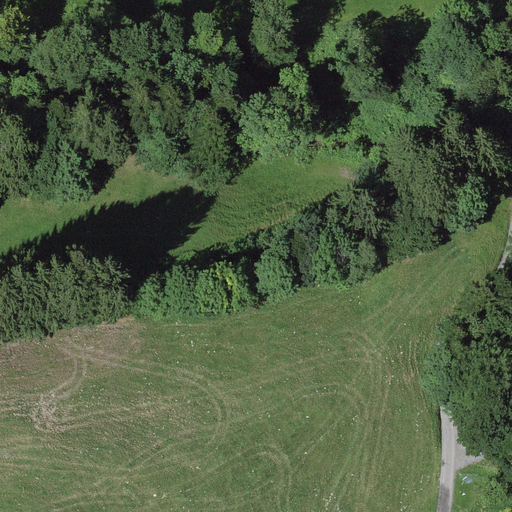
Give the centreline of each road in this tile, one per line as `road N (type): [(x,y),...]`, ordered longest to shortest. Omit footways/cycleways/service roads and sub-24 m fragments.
road 1 (track): [(0,304),(58,286),(206,279),(260,262),(342,222),(415,152),(490,137),(511,142)]
road 2 (track): [(445,511),(445,351),(511,268)]
